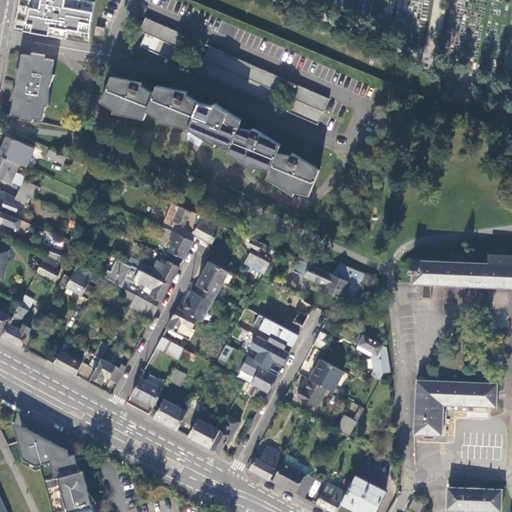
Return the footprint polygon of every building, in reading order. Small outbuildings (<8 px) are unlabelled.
[(29,0),(24,30),(66,37),(67,32),(68,28),(89,32),(95,1),(90,0),(29,0)] [(145,17),(139,31),(145,33),(139,46),(176,62),(187,36),(145,17)] [(94,34),(103,36),(104,27),(96,26),(94,34)] [(197,72),(268,103),(279,77),(209,46),(197,72)] [(21,118),(32,120),(33,117),(42,119),(45,105),(48,105),(48,89),(54,74),(50,74),(53,60),(43,58),(44,55),(33,53),(32,56),(22,54),(19,69),(16,68),(17,83),(11,98),(14,99),(12,114),(21,115),(21,118)] [(294,192),(308,195),(319,170),(309,163),(292,153),(291,156),(277,152),(280,145),(274,141),(254,128),(253,131),(237,128),(241,120),(231,113),(215,103),(214,106),(199,103),(186,94),(187,91),(170,88),(157,85),(154,94),(141,85),(142,82),(133,81),(112,76),(101,101),(114,110),(113,112),(143,118),(147,110),(159,119),(158,121),(188,127),(215,145),(217,142),(231,145),(228,153),(253,169),(255,166),(269,170),(266,178),(292,195),(294,192)] [(328,98),(298,85),(286,111),(316,124),(328,98)] [(7,137),(0,152),(0,155),(19,164),(26,167),(34,149),(7,137)] [(63,163),(66,157),(50,149),(48,149),(45,156),(63,163)] [(19,164),(0,155),(0,177),(10,183),(11,182),(15,172),(19,164)] [(24,176),(15,172),(11,182),(20,186),(23,179),(24,176)] [(18,189),(18,190),(31,196),(34,197),(39,187),(23,179),(20,186),(18,189)] [(5,214),(13,217),(20,200),(27,203),(31,196),(18,190),(15,198),(13,197),(14,196),(4,192),(0,191),(0,190),(0,189),(0,211),(5,214)] [(174,232),(193,240),(196,235),(192,233),(199,221),(206,224),(208,219),(172,203),(161,226),(166,229),(166,228),(174,232)] [(0,211),(0,222),(18,230),(21,221),(13,217),(5,214),(0,211)] [(196,235),(212,244),(222,225),(209,218),(208,219),(206,224),(199,221),(192,233),(196,235)] [(163,235),(170,239),(174,232),(166,228),(166,229),(163,235)] [(169,250),(184,259),(194,241),(193,240),(174,232),(170,239),(174,241),(169,250)] [(249,245),(252,239),(243,235),(240,241),(249,245)] [(264,273),(277,250),(252,239),(249,245),(248,246),(253,248),(248,258),(250,259),(247,264),(254,268),(264,273)] [(48,251),(37,271),(54,281),(60,271),(55,268),(61,255),(48,251)] [(214,253),(210,261),(229,272),(234,263),(214,253)] [(412,283),(511,287),(511,255),(489,255),(488,263),(415,260),(415,259),(413,259),(413,268),(410,268),(410,273),(413,273),(412,283)] [(130,265),(146,273),(149,266),(131,258),(128,264),(130,265)] [(150,296),(161,302),(170,285),(151,275),(146,273),(130,265),(128,264),(118,259),(112,272),(109,270),(105,278),(122,287),(126,278),(134,282),(135,280),(146,286),(153,290),(151,294),(150,296)] [(305,276),(310,265),(298,259),(293,271),(305,276)] [(151,275),(170,285),(180,267),(169,261),(167,266),(158,261),(151,275)] [(229,272),(210,261),(197,285),(199,286),(202,288),(216,295),(229,272)] [(364,273),(341,263),(332,274),(310,265),(305,276),(320,283),(325,285),(323,287),(322,290),(334,295),(335,292),(344,296),(352,300),(364,273)] [(92,277),(95,272),(78,264),(70,277),(64,274),(59,283),(88,299),(94,288),(88,284),(92,277)] [(254,268),(252,272),(262,278),(264,273),(254,268)] [(430,297),(430,286),(421,286),(421,297),(430,297)] [(187,304),(182,301),(178,308),(198,319),(202,321),(216,295),(202,288),(198,295),(195,293),(193,292),(187,304)] [(131,301),(128,309),(153,318),(158,304),(126,293),(124,298),(131,301)] [(34,299),(25,294),(19,306),(27,310),(34,299)] [(293,321),(303,327),(314,307),(294,296),(292,300),(290,299),(289,301),(291,302),(288,307),(298,312),(293,321)] [(27,310),(19,306),(13,318),(2,337),(21,347),(31,328),(23,324),(21,329),(18,328),(27,310)] [(284,363),(299,336),(284,328),(246,307),(245,310),(238,323),(247,328),(249,323),(280,340),(271,356),(284,363)] [(198,319),(178,308),(167,328),(189,339),(194,330),(192,329),(198,319)] [(0,335),(2,337),(13,318),(3,312),(4,311),(0,309),(0,335)] [(299,336),(302,330),(287,322),(284,328),(299,336)] [(331,337),(321,332),(314,344),(324,349),(331,337)] [(387,346),(361,332),(355,343),(359,344),(357,348),(372,356),(376,366),(374,376),(380,379),(384,373),(391,372),(387,346)] [(184,349),(162,337),(156,348),(178,360),(184,349)] [(225,344),(218,359),(226,362),(233,348),(225,344)] [(83,362),(60,350),(53,364),(75,376),(83,362)] [(268,393),(279,373),(252,358),(248,364),(259,371),(252,384),(268,393)] [(321,360),(310,380),(327,389),(333,392),(344,372),(321,360)] [(170,379),(181,385),(187,374),(176,368),(170,379)] [(140,378),(131,394),(154,406),(163,390),(140,378)] [(414,434),(443,435),(444,404),(497,407),(498,383),(417,378),(414,434)] [(327,389),(310,380),(305,390),(301,389),(296,397),(316,408),(327,389)] [(250,393),(254,386),(246,381),(242,389),(250,393)] [(264,400),(268,393),(254,386),(250,393),(264,400)] [(12,403),(2,398),(0,400),(0,401),(9,407),(12,403)] [(190,407),(190,406),(188,404),(185,410),(165,399),(155,418),(178,430),(183,421),(190,407)] [(22,409),(12,403),(9,407),(19,413),(22,409)] [(190,407),(183,421),(190,425),(197,411),(190,407)] [(211,448),(221,453),(228,442),(230,436),(233,430),(236,431),(242,422),(228,415),(220,430),(211,448)] [(338,428),(350,435),(357,421),(345,415),(338,428)] [(200,416),(189,436),(211,448),(220,430),(201,420),(203,417),(200,416)] [(95,511),(90,495),(90,492),(84,471),(83,469),(80,470),(75,453),(70,455),(68,452),(68,448),(46,436),(15,419),(13,421),(15,428),(18,438),(24,458),(36,464),(50,460),(55,477),(59,476),(68,511),(95,511)] [(262,456),(255,453),(248,468),(270,480),(276,469),(276,468),(283,455),(267,447),(262,456)] [(346,493),(341,503),(357,511),(373,511),(385,491),(355,476),(352,483),(346,493)] [(55,479),(45,481),(47,488),(57,486),(55,479)] [(470,511),(473,511),(473,510),(500,511),(501,511),(502,489),(501,489),(501,490),(480,489),(480,488),(470,487),(470,488),(449,487),(447,487),(446,509),(448,509),(448,508),(471,510),(470,511)] [(409,507),(416,511),(419,511),(424,504),(414,498),(409,507)]
